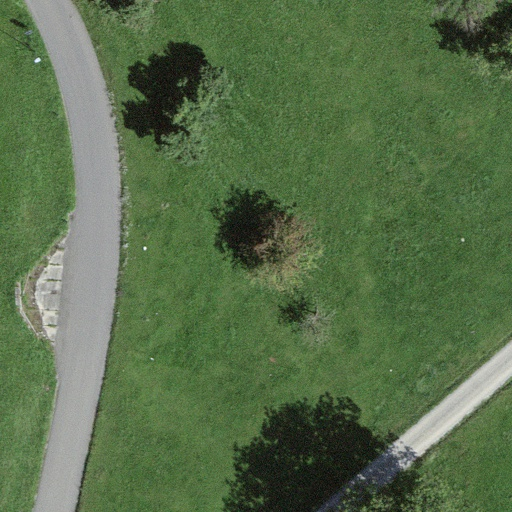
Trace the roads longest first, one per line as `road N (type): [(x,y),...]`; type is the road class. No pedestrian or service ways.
road 1 (unclassified): [(53,0),(92,130),(95,260),(59,511)]
road 2 (track): [(350,511),(511,372)]
